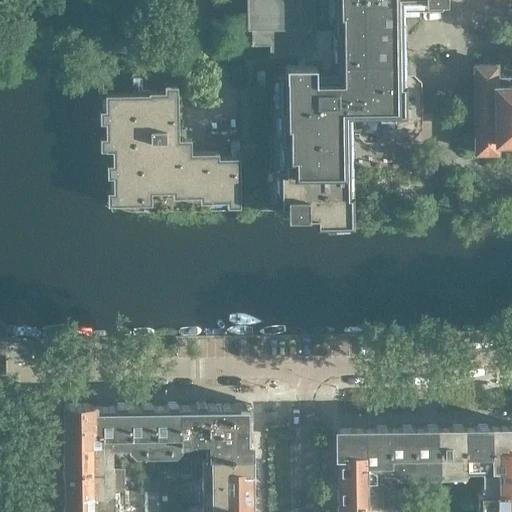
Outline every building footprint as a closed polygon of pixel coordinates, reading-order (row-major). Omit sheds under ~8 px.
[(344,168),(344,128),(360,128),(360,134),(364,138),(408,138),(418,128),(418,91),(410,82),(399,83),(398,60),(398,10),(441,10),(445,6),(444,0),(245,0),(245,26),(250,26),(250,41),(249,41),(249,42),(268,42),(268,54),(297,54),(297,62),(284,62),(284,73),(277,73),(277,89),(273,89),(274,105),(269,105),(269,169),(265,169),(265,203),(285,203),(285,214),(315,213),(315,221),(349,220),(349,192),(343,192),(343,187),(345,187),(345,168),(344,168)] [(135,40),(134,2),(114,3),(114,41),(135,40)] [(511,74),(495,75),(495,64),(473,64),(474,151),(496,151),(496,140),(511,139),(511,74)] [(190,151),(190,146),(190,137),(177,137),(177,127),(176,90),(147,90),(147,92),(104,93),(105,149),(111,149),(112,203),(150,202),(150,191),(158,190),(182,190),(182,195),(210,195),(210,200),(239,200),(238,156),(217,156),(217,151),(190,151)] [(483,203),(483,185),(475,185),(475,203),(483,203)] [(251,443),(248,441),(248,429),(207,429),(206,404),(205,404),(203,401),(195,401),(194,404),(178,404),(179,444),(188,444),(195,440),(195,438),(208,438),(208,455),(248,455),(248,453),(251,451),(251,443)] [(128,443),(127,405),(126,405),(125,402),(116,402),(115,405),(100,405),(100,441),(108,443),(128,443)] [(153,449),(153,404),(151,405),(149,402),(142,402),(140,405),(127,405),(128,443),(128,449),(153,449)] [(179,449),(179,444),(178,404),(176,404),(175,402),(167,402),(165,404),(153,404),(153,449),(179,449)] [(100,441),(100,405),(92,405),(92,403),(64,403),(64,441),(100,441)] [(248,429),(247,407),(248,407),(248,403),(246,403),(206,404),(207,429),(248,429)] [(490,466),(489,426),(487,426),(485,423),(477,424),(476,426),(464,426),(464,466),(465,466),(480,466),(483,469),(490,466)] [(414,471),(413,427),(411,427),(410,424),(401,425),(400,427),(388,427),(389,467),(393,471),(414,471)] [(439,471),(439,427),(436,427),(435,424),(427,424),(425,427),(413,427),(414,471),(439,471)] [(464,466),(464,426),(461,426),(460,424),(452,424),(450,426),(439,427),(439,471),(465,470),(465,466),(464,466)] [(389,467),(388,427),(386,427),(384,425),(376,425),(375,428),(363,428),(364,477),(380,476),(379,476),(377,476),(377,471),(380,467),(389,467)] [(511,465),(511,425),(489,426),(490,466),(511,465)] [(364,477),(363,428),(338,428),(338,477),(364,477)] [(108,466),(108,443),(100,441),(64,441),(64,453),(62,454),(62,462),(64,464),(64,466),(108,466)] [(248,473),(248,468),(251,466),(251,458),(248,456),(248,455),(208,455),(205,455),(204,474),(200,474),(200,483),(248,482),(248,473)] [(511,490),(511,465),(490,466),(483,469),(484,482),(480,482),(480,491),(511,490)] [(108,490),(108,473),(108,466),(64,466),(64,468),(62,469),(62,477),(64,478),(65,491),(108,490)] [(154,481),(154,470),(144,470),(144,481),(154,481)] [(165,483),(164,473),(164,470),(154,470),(154,481),(154,484),(165,483)] [(382,501),(381,478),(380,476),(364,477),(338,477),(339,489),(336,491),(336,499),(339,500),(339,502),(382,502),(382,501)] [(154,490),(154,484),(154,481),(144,481),(144,490),(146,490),(154,490)] [(251,501),(251,493),(249,492),(248,482),(195,483),(195,506),(203,505),(205,505),(249,505),(249,503),(251,501)] [(165,506),(165,483),(154,484),(154,490),(155,506),(165,506)] [(109,511),(109,490),(108,490),(65,491),(65,504),(62,505),(62,511),(109,511)] [(155,506),(154,490),(146,490),(147,506),(155,506)] [(511,511),(511,490),(480,491),(479,511),(511,511)] [(425,504),(425,496),(417,496),(415,505),(425,504)] [(437,504),(437,496),(425,496),(425,504),(431,504),(437,504)] [(448,504),(445,496),(437,496),(437,504),(448,504)] [(382,511),(383,501),(382,501),(382,502),(339,502),(339,504),(336,506),(336,511),(382,511)]
